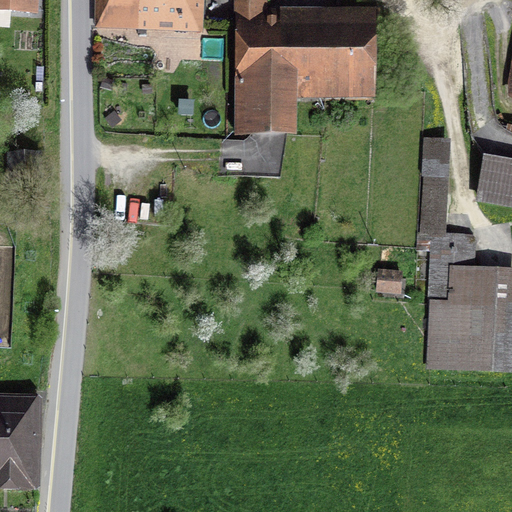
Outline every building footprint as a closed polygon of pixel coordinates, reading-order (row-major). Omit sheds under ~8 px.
[(37,0),(0,0),(0,11),(37,13),(37,0)] [(199,0),(95,0),(95,19),(199,22),(199,0)] [(261,26),(260,0),(236,0),(236,133),(286,133),(286,85),(367,85),(367,26),(261,26)] [(420,240),(437,241),(448,238),(454,141),(426,140),(420,240)] [(32,157),(16,157),(16,174),(32,174),(32,157)] [(511,204),(511,167),(483,161),(478,199),(511,204)] [(478,240),(448,238),(437,241),(430,368),(511,373),(511,273),(476,271),(478,240)] [(406,274),(378,270),(375,291),(403,295),(406,274)] [(0,473),(27,474),(28,406),(0,405),(0,473)]
